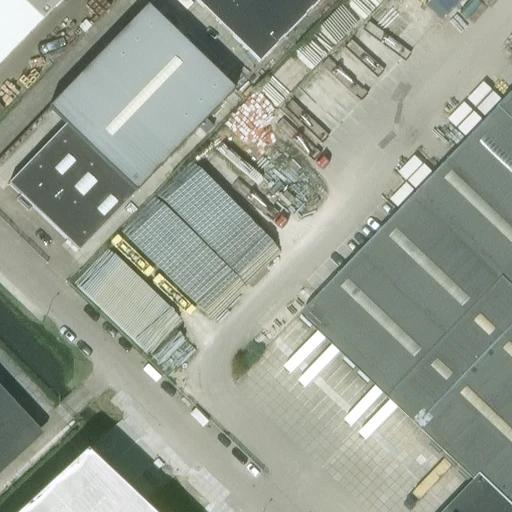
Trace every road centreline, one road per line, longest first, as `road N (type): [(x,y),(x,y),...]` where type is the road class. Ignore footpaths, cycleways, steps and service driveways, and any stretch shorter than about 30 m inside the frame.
road 1 (unclassified): [(267,511),(0,251)]
road 2 (unknown): [(511,0),(328,186)]
